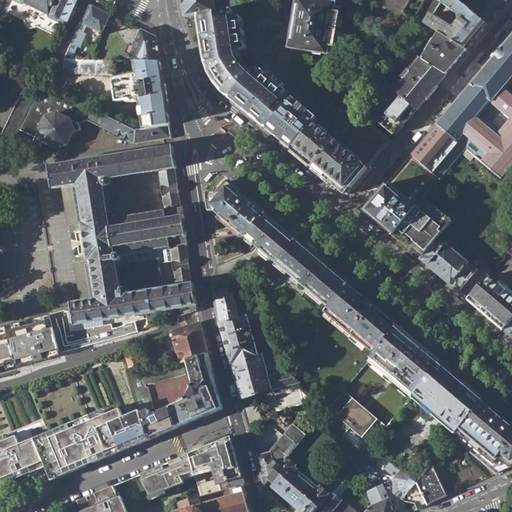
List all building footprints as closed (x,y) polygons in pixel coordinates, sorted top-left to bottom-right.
[(61,21),(67,24),(77,0),(12,0),(20,4),(25,3),(48,14),(50,19),(57,22),(61,21)] [(181,0),(184,18),(197,15),(214,13),(213,8),(211,0),(181,0)] [(316,53),(322,53),(323,51),(335,52),(337,38),(341,38),(342,32),(338,31),(339,26),(342,26),(342,19),(340,18),(341,4),(329,2),(329,0),(322,0),(322,2),(306,0),(298,0),(299,0),(295,0),(290,46),(293,45),(293,47),(315,49),(316,53)] [(371,15),(374,1),(372,0),(362,0),(360,14),(371,15)] [(374,0),(388,0),(403,10),(409,0),(372,0),(374,1),(374,0)] [(456,0),(426,0),(416,17),(426,24),(440,33),(466,49),(487,25),(467,9),(456,0)] [(487,25),(506,2),(502,0),(474,0),(467,9),(487,25)] [(224,7),(221,7),(222,12),(232,10),(233,10),(233,2),(224,4),(224,7)] [(68,50),(75,53),(86,26),(102,33),(110,15),(88,4),(68,50)] [(204,57),(239,52),(246,50),(241,16),(233,15),(232,10),(222,12),(214,13),(197,15),(204,57)] [(422,29),(426,24),(416,17),(403,10),(399,16),(419,29),(422,29)] [(139,62),(160,63),(156,36),(142,29),(139,31),(133,47),(128,45),(124,53),(129,55),(127,61),(139,62)] [(425,56),(423,60),(445,75),(466,49),(440,33),(425,56)] [(511,35),(436,125),(456,142),(460,138),(463,140),(466,137),(480,149),(473,157),(500,179),(511,165),(511,35)] [(240,61),(239,52),(204,57),(205,65),(208,74),(220,91),(229,99),(252,71),(240,61)] [(384,82),(395,91),(416,109),(445,75),(423,60),(411,54),(406,54),(384,82)] [(65,72),(115,74),(115,61),(65,57),(65,59),(65,72)] [(143,101),(147,128),(169,126),(160,63),(139,62),(141,77),(115,81),(118,102),(131,100),(132,103),(143,101)] [(0,92),(11,71),(0,65),(0,92)] [(229,99),(266,130),(288,102),(283,98),(287,92),(263,71),(257,75),(252,71),(229,99)] [(39,97),(22,131),(39,140),(56,148),(67,145),(74,132),(81,129),(79,123),(88,121),(93,109),(50,90),(39,97)] [(290,150),(310,168),(334,140),(358,112),(361,108),(341,90),(321,114),(290,150)] [(387,102),(385,100),(381,101),(380,103),(379,105),(382,108),(373,118),(394,136),(416,109),(395,91),(387,102)] [(266,130),(290,150),(321,114),(297,93),(288,102),(266,130)] [(88,121),(136,143),(171,137),(169,126),(147,128),(137,130),(93,109),(88,121)] [(390,140),(358,112),(334,140),(310,168),(344,195),(390,140)] [(466,150),(456,142),(436,125),(411,155),(440,180),(466,150)] [(60,187),(64,206),(68,227),(82,225),(88,261),(74,263),(81,301),(72,303),(75,325),(196,306),(193,284),(191,283),(188,264),(186,246),(187,246),(187,244),(187,231),(187,218),(181,208),(181,205),(180,205),(177,186),(174,168),(176,167),(172,147),(48,167),(52,188),(60,187)] [(425,199),(440,180),(411,155),(363,212),(393,237),(425,199)] [(214,211),(240,230),(260,208),(227,180),(217,192),(215,190),(205,192),(209,211),(214,211)] [(419,259),(458,292),(476,270),(438,237),(452,221),(425,199),(393,237),(410,252),(413,248),(422,255),(419,259)] [(240,230),(270,257),(290,234),(260,208),(240,230)] [(342,279),(290,234),(270,257),(322,302),(342,279)] [(213,278),(220,324),(247,316),(251,315),(257,314),(256,311),(238,316),(229,283),(235,281),(232,271),(213,278)] [(468,300),(504,331),(511,322),(511,290),(498,277),(494,281),(489,276),(468,300)] [(326,306),(372,344),(392,320),(342,279),(322,302),(326,306)] [(265,338),(257,314),(251,315),(258,340),(265,338)] [(220,324),(231,364),(259,356),(247,316),(220,324)] [(441,362),(392,320),(372,344),(363,355),(368,359),(413,395),(441,362)] [(171,332),(179,362),(181,362),(186,360),(207,355),(200,329),(199,323),(171,332)] [(0,369),(57,354),(50,328),(44,330),(41,331),(27,334),(8,339),(7,345),(0,346),(0,369)] [(125,352),(128,366),(139,364),(134,349),(125,352)] [(207,355),(186,360),(192,385),(183,402),(176,404),(182,426),(222,409),(207,355)] [(262,355),(259,356),(231,364),(240,399),(272,390),(268,377),(263,359),(262,355)] [(385,427),(413,395),(368,359),(343,391),(385,427)] [(102,362),(87,368),(88,371),(103,365),(102,362)] [(185,375),(181,362),(179,362),(158,368),(162,381),(169,379),(185,375)] [(447,428),(454,434),(484,399),(441,362),(413,395),(385,427),(379,434),(392,444),(384,454),(395,463),(399,458),(412,469),(447,428)] [(146,385),(162,381),(158,368),(131,375),(149,440),(182,426),(176,404),(152,415),(151,412),(153,411),(146,385)] [(285,370),(268,377),(272,390),(299,382),(285,370)] [(369,446),(379,434),(385,427),(343,391),(326,411),(369,446)] [(511,422),(484,399),(454,434),(452,437),(496,474),(511,466),(511,422)] [(243,408),(246,419),(261,415),(259,406),(256,405),(243,408)] [(51,439),(37,445),(46,467),(50,476),(85,461),(91,458),(93,464),(101,461),(93,441),(99,439),(105,453),(112,450),(133,441),(135,446),(149,440),(141,412),(124,419),(120,410),(106,416),(92,422),(85,425),(58,436),(51,439)] [(104,411),(90,416),(92,422),(106,416),(104,411)] [(361,455),(369,446),(326,411),(318,420),(361,455)] [(263,422),(261,415),(246,419),(248,427),(263,422)] [(264,484),(266,481),(286,458),(304,436),(293,427),(280,416),(266,421),(283,437),(271,453),(257,458),(264,484)] [(83,419),(55,431),(58,436),(85,425),(83,419)] [(298,422),(293,427),(304,436),(308,431),(298,422)] [(48,434),(35,440),(37,445),(51,439),(48,434)] [(0,438),(0,444),(10,440),(8,435),(0,438)] [(0,480),(16,474),(18,479),(25,476),(18,457),(24,454),(21,446),(17,437),(10,440),(0,444),(0,480)] [(230,438),(193,452),(140,475),(149,497),(177,485),(178,487),(183,484),(181,480),(179,477),(194,473),(195,476),(200,497),(233,488),(231,482),(241,479),(234,454),(230,455),(226,441),(230,439),(230,438)] [(226,441),(230,455),(234,454),(230,439),(226,441)] [(18,457),(25,476),(46,467),(37,445),(35,440),(21,446),(24,454),(18,457)] [(115,455),(135,446),(133,441),(112,450),(115,455)] [(313,511),(328,494),(320,487),(322,485),(312,477),(316,473),(310,467),(306,472),(296,463),(294,465),(286,458),(266,481),(272,487),(271,488),(282,498),(277,503),(286,510),(291,505),(298,511),(313,511)] [(85,461),(50,476),(52,481),(87,466),(85,461)] [(431,462),(413,483),(398,500),(401,502),(412,505),(414,511),(447,496),(431,462)] [(393,495),(398,500),(413,483),(398,471),(391,478),(393,495)] [(0,480),(0,486),(18,479),(16,474),(0,480)] [(249,511),(250,511),(248,511),(247,507),(248,507),(248,505),(247,505),(246,501),(247,501),(246,499),(245,499),(244,495),(245,495),(245,493),(244,493),(242,487),(243,486),(243,485),(233,488),(200,497),(179,503),(181,511),(178,511),(249,511)] [(122,511),(117,498),(115,499),(113,495),(115,493),(112,486),(77,501),(81,511),(122,511)] [(372,497),(375,504),(386,499),(383,493),(379,491),(373,494),(372,497)] [(352,511),(343,503),(339,501),(329,492),(328,494),(313,511),(329,511),(332,509),(335,511),(352,511)] [(366,508),(363,511),(391,511),(386,499),(375,504),(366,508)] [(501,510),(505,511),(506,511),(510,509),(511,505),(508,501),(504,500),(501,502),(499,506),(501,510)]
